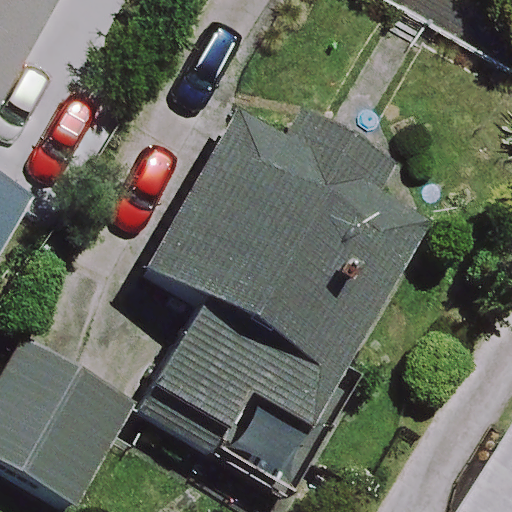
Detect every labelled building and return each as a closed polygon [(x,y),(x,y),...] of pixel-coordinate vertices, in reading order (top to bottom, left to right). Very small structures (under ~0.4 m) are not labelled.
[(103,24),(60,0),(0,0),(0,106),(43,131),(103,24)] [(273,160),(217,126),(121,286),(182,323),(117,431),(191,475),(226,416),(291,456),(417,247),(367,216),(394,172),(300,115),(273,160)] [(0,220),(9,206),(0,200),(0,220)] [(54,511),(114,420),(13,354),(0,373),(0,485),(41,511),(54,511)] [(511,511),(511,438),(468,511),(511,511)]
